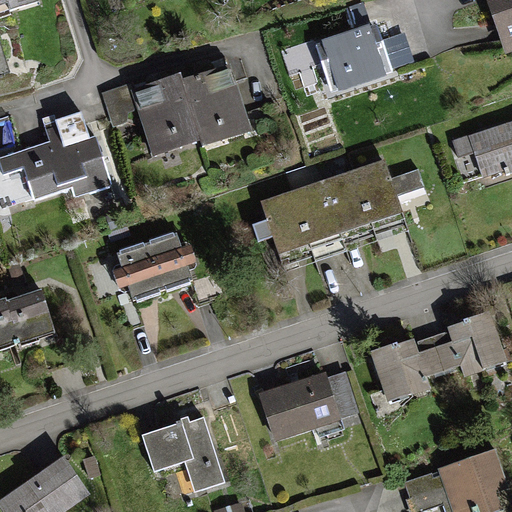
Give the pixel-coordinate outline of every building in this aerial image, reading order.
[(48,0),(0,0),(0,22),(51,6),(48,0)] [(511,0),(493,0),(509,46),(511,45),(511,0)] [(385,30),(317,55),(334,103),(403,77),(385,30)] [(241,55),(135,92),(165,178),(271,141),(241,55)] [(104,121),(0,153),(0,202),(5,220),(124,183),(104,121)] [(511,126),(457,144),(472,191),(511,178),(511,126)] [(398,164),(266,209),(289,276),(421,232),(398,164)] [(190,235),(119,260),(141,320),(211,295),(190,235)] [(58,289),(0,306),(0,361),(73,338),(58,289)] [(511,321),(504,303),(371,360),(396,418),(448,395),(442,382),(472,369),(482,392),(511,379),(511,321)] [(337,374),(259,398),(276,453),(354,428),(337,374)] [(219,419),(150,442),(164,483),(202,470),(212,499),(242,489),(219,419)] [(511,511),(511,467),(506,450),(444,472),(457,509),(458,511),(511,511)] [(73,453),(7,509),(9,511),(97,511),(112,499),(73,453)] [(444,472),(408,484),(417,511),(449,511),(457,509),(444,472)]
